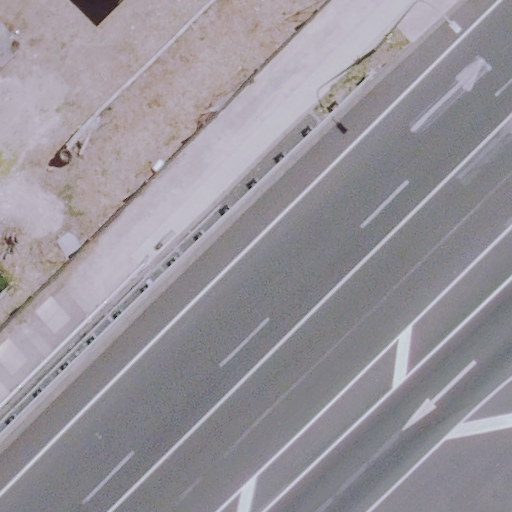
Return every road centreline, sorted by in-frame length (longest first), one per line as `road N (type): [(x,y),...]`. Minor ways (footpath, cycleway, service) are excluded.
road 1 (tertiary): [(83,511),(511,104)]
road 2 (tertiary): [(511,377),(370,511)]
